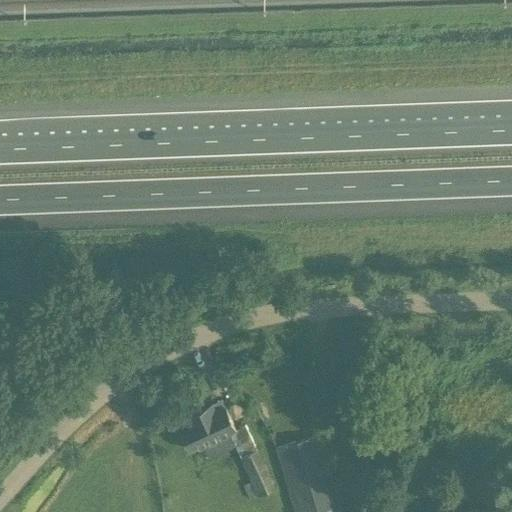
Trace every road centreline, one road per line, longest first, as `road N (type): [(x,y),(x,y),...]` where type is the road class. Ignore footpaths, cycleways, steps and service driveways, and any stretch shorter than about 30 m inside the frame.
road 1 (unclassified): [(0,504),(119,386),(207,329),(290,310),(511,302)]
road 2 (motorway): [(0,204),(511,183)]
road 3 (motorway): [(511,131),(0,150)]
